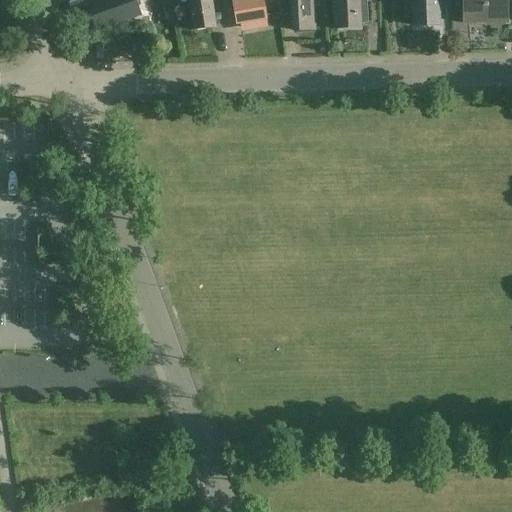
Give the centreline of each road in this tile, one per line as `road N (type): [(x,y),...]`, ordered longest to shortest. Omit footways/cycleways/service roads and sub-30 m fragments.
road 1 (residential): [(226,511),(65,82)]
road 2 (residential): [(65,82),(511,72)]
